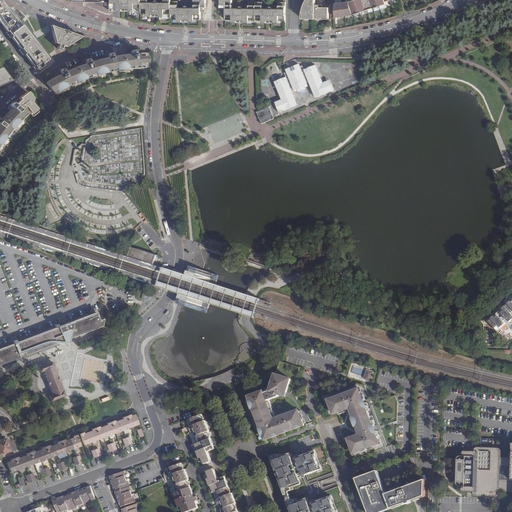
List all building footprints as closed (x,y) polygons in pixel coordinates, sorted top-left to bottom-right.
[(0,0),(3,3),(2,4),(7,10),(10,7),(6,2),(3,0),(0,0)] [(0,0),(0,22),(7,31),(6,33),(10,38),(11,37),(20,49),(19,50),(23,55),(24,54),(33,66),(32,67),(34,70),(46,61),(42,55),(43,54),(40,51),(39,52),(29,38),(30,37),(28,34),(26,35),(18,24),(13,18),(7,10),(2,4),(3,3),(0,0)] [(84,0),(85,2),(94,2),(111,10),(111,11),(110,0),(84,0)] [(110,0),(111,11),(116,11),(134,11),(134,9),(141,9),(141,14),(147,14),(147,17),(162,17),(164,17),(164,15),(170,15),(171,15),(171,20),(177,20),(177,23),(194,23),(194,19),(194,15),(201,15),(201,12),(206,12),(205,0),(194,0),(194,9),(177,8),(177,0),(163,0),(164,3),(148,2),(147,0),(110,0)] [(232,21),(232,23),(249,23),(249,16),(263,16),(263,24),(279,24),(279,21),(286,21),(286,3),(280,3),(280,10),(263,10),(263,3),(249,3),(249,9),(233,9),(232,0),(220,0),(221,13),(226,13),(226,17),(225,19),(225,21),(232,21)] [(303,12),(302,18),(329,18),(329,6),(322,6),(323,5),(316,4),(315,0),(306,0),(307,0),(305,3),(304,6),(303,9),(303,12)] [(361,12),(357,0),(354,0),(351,1),(355,14),(361,12)] [(357,0),(361,12),(368,10),(364,0),(357,0)] [(364,0),(368,10),(374,8),(370,0),(364,0)] [(370,0),(374,8),(380,6),(377,0),(370,0)] [(350,1),(343,3),(345,16),(355,14),(351,1),(350,1)] [(345,16),(343,3),(335,4),(335,18),(345,16)] [(11,7),(7,10),(13,18),(18,24),(22,22),(11,7)] [(65,30),(50,24),(55,43),(57,44),(56,48),(56,49),(57,49),(57,50),(58,51),(59,51),(60,51),(60,50),(61,49),(62,45),(65,46),(81,36),(65,30)] [(138,52),(138,49),(132,50),(131,50),(131,51),(131,52),(122,53),(113,55),(112,54),(112,53),(110,52),(109,52),(108,52),(107,53),(107,54),(106,56),(98,58),(90,60),(88,59),(87,58),(85,59),(84,60),(84,61),(80,63),(73,66),(69,67),(64,70),(63,69),(62,68),(61,69),(60,69),(60,70),(59,71),(59,72),(54,75),(51,77),(47,79),(42,83),(53,98),(62,93),(72,87),(83,83),(90,80),(94,79),(104,76),(110,74),(117,73),(132,71),(131,67),(149,66),(148,51),(138,52)] [(283,100),(276,103),(279,112),(298,105),(292,89),(294,88),(295,91),(298,90),(299,92),(307,89),(306,87),(309,86),(308,83),(310,82),(316,98),(334,91),(331,81),(324,84),(317,66),(305,70),(303,66),(301,67),(300,64),(287,69),(288,72),(285,73),(287,77),(275,82),(283,100)] [(0,86),(12,81),(2,67),(0,68),(0,86)] [(33,99),(28,92),(18,98),(19,100),(15,104),(13,102),(10,106),(12,108),(5,115),(1,121),(0,120),(0,146),(7,136),(6,136),(11,130),(12,130),(20,120),(26,113),(27,114),(29,112),(33,116),(38,112),(31,103),(32,101),(32,99),(33,99)] [(262,124),(267,122),(274,119),(270,107),(263,110),(261,111),(257,113),(262,124)] [(130,250),(128,257),(153,265),(155,260),(157,261),(158,259),(159,256),(140,250),(131,248),(130,250)] [(157,281),(155,286),(177,293),(179,294),(185,296),(209,304),(245,315),(254,318),(255,315),(256,312),(256,311),(257,306),(258,305),(259,302),(259,300),(251,297),(215,285),(191,277),(185,275),(184,275),(168,269),(166,269),(161,267),(160,273),(159,274),(158,278),(157,281)] [(217,280),(218,276),(202,271),(189,267),(188,271),(187,270),(185,275),(184,280),(214,290),(215,285),(217,280)] [(178,298),(179,299),(177,305),(181,307),(206,314),(207,310),(207,308),(208,308),(209,304),(211,299),(181,289),(179,294),(178,298)] [(511,300),(490,322),(499,333),(502,330),(501,328),(505,324),(508,321),(511,324),(511,323),(511,300)] [(69,343),(70,338),(99,327),(98,324),(94,314),(57,327),(56,326),(53,327),(54,329),(15,343),(14,341),(12,343),(12,345),(0,348),(0,364),(18,358),(18,356),(24,354),(24,355),(56,343),(57,344),(59,344),(65,344),(69,344),(69,343)] [(85,377),(98,378),(99,372),(100,373),(102,362),(85,360),(84,368),(86,368),(85,377)] [(51,402),(64,397),(52,362),(38,367),(41,373),(46,371),(54,394),(48,396),(51,402)] [(265,440),(305,425),(299,410),(274,420),(268,401),(279,396),(280,394),(282,395),(284,391),(287,392),(291,379),(276,374),(271,388),(249,396),(265,440)] [(349,439),(354,453),(380,444),(359,389),(329,400),(334,415),(351,408),(360,435),(349,439)] [(84,444),(138,423),(135,413),(131,415),(130,413),(122,416),(122,418),(115,421),(115,419),(107,422),(107,424),(100,427),(99,425),(91,428),(91,430),(85,432),(84,430),(80,432),(84,444)] [(196,444),(212,438),(204,414),(202,414),(189,420),(191,426),(189,427),(192,432),(194,431),(196,437),(198,436),(200,442),(196,444)] [(73,448),(81,445),(77,434),(72,435),(73,437),(69,438),(73,448)] [(122,438),(125,445),(132,442),(129,435),(122,438)] [(65,451),(73,448),(69,438),(66,439),(66,438),(61,440),(65,451)] [(215,449),(212,438),(196,444),(198,451),(200,459),(203,458),(205,464),(213,461),(209,451),(215,449)] [(0,441),(0,456),(11,452),(6,439),(0,441)] [(57,454),(65,451),(61,440),(57,441),(58,443),(54,444),(57,454)] [(106,444),(109,451),(116,449),(113,441),(106,444)] [(57,454),(54,444),(50,445),(50,444),(45,446),(50,457),(57,454)] [(50,457),(45,446),(42,447),(42,448),(38,450),(42,460),(50,457)] [(91,450),(94,457),(101,454),(98,447),(91,450)] [(511,511),(511,458),(501,458),(502,453),(500,450),(499,449),(498,448),(497,448),(478,447),(477,448),(475,448),(474,450),(474,452),(463,451),(463,452),(462,453),(462,454),(462,455),(464,457),(460,456),(459,457),(458,457),(458,458),(457,460),(456,484),(457,485),(458,486),(459,487),(460,487),(463,488),(461,488),(461,489),(461,490),(461,491),(462,492),(463,492),(474,493),(474,495),(474,496),(475,497),(476,497),(496,498),(498,497),(499,496),(500,495),(500,492),(511,492),(511,511)] [(42,460),(38,450),(34,451),(34,450),(30,451),(34,463),(42,460)] [(22,456),(26,466),(34,463),(30,451),(26,453),(26,454),(22,456)] [(272,458),(285,493),(288,493),(292,491),(291,489),(294,488),(293,486),(300,483),(299,479),(321,471),(314,453),(293,461),(291,457),(283,459),(283,457),(281,458),(280,456),(272,458)] [(19,456),(14,457),(19,469),(26,466),(22,456),(19,457),(19,456)] [(11,460),(6,462),(10,473),(19,469),(14,457),(11,459),(11,460)] [(272,458),(271,459),(284,494),(285,494),(285,493),(272,458)] [(177,492),(191,487),(182,463),(168,468),(170,475),(169,475),(171,481),(175,479),(177,484),(174,485),(177,492)] [(215,492),(230,487),(226,476),(219,478),(216,468),(208,471),(210,478),(208,479),(210,486),(211,485),(214,492),(215,492)] [(127,476),(125,471),(110,477),(121,506),(136,500),(134,495),(133,495),(131,489),(132,489),(130,483),(129,483),(126,477),(127,476)] [(426,480),(387,494),(378,471),(356,479),(368,511),(382,511),(392,508),(407,503),(407,504),(412,503),(411,501),(425,496),(426,480)] [(95,498),(90,484),(67,493),(73,509),(77,507),(76,505),(84,503),(84,505),(94,501),(93,499),(95,498)] [(195,496),(191,487),(177,492),(171,494),(173,500),(176,499),(179,507),(182,506),(184,511),(199,507),(197,503),(200,502),(197,495),(195,496)] [(238,511),(238,508),(239,508),(238,506),(237,506),(236,504),(237,503),(233,494),(232,492),(233,492),(231,488),(230,489),(230,487),(215,492),(218,499),(216,499),(218,505),(220,505),(222,511),(238,511)] [(73,509),(67,493),(60,495),(65,509),(68,508),(69,510),(73,509)] [(65,509),(60,495),(52,498),(57,511),(62,511),(62,510),(65,509)] [(292,502),(288,503),(291,511),(336,511),(331,497),(309,505),(307,501),(300,504),(299,502),(297,502),(296,500),(292,502)]
